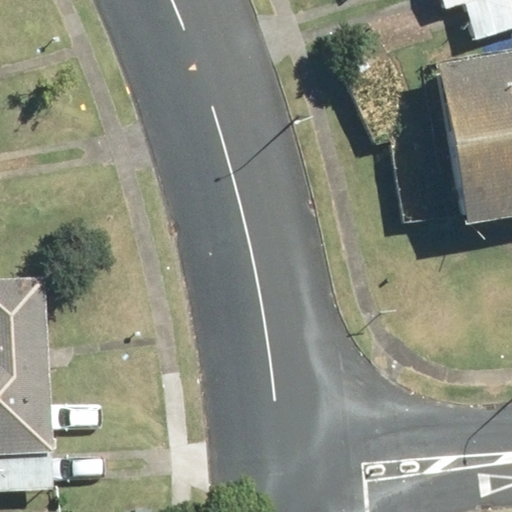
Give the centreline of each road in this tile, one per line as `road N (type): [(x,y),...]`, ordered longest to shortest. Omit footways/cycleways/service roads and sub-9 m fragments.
road 1 (residential): [(181,0),(205,47),(288,466)]
road 2 (residential): [(511,448),(288,466)]
